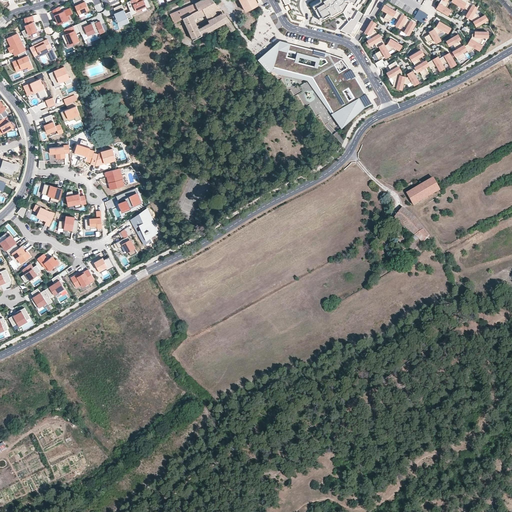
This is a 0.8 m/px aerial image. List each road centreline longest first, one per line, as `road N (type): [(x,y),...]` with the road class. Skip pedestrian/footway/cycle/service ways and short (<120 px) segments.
road 1 (residential): [(0,355),(320,176),(390,109)]
road 2 (residential): [(390,109),(352,46),(292,28),(271,0)]
road 3 (residential): [(390,109),(511,50)]
